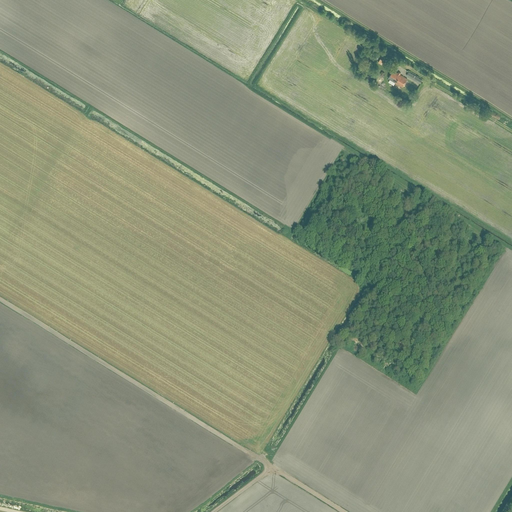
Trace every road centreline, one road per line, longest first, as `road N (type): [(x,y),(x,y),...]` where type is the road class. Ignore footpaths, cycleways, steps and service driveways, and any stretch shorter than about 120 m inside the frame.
road 1 (track): [(342,511),(0,300)]
road 2 (track): [(322,0),(511,117)]
road 3 (track): [(406,65),(301,0)]
